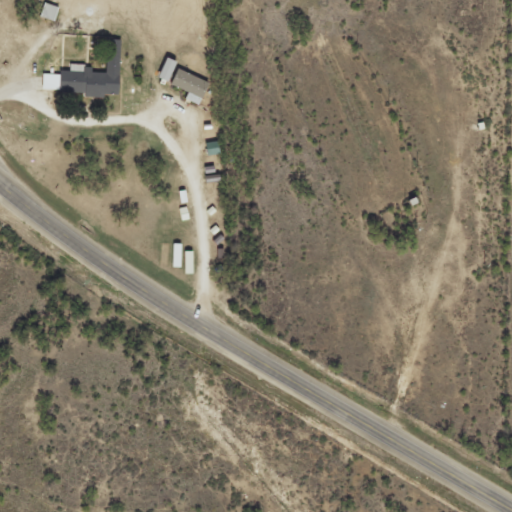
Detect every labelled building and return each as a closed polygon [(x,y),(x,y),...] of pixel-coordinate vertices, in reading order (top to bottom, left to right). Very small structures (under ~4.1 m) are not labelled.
[(53,21),(58,7),(44,2),(39,16),(53,21)] [(118,94),(120,39),(107,39),(105,73),(91,72),(91,65),(70,64),(70,71),(61,71),(60,74),(42,73),(42,91),(118,94)] [(165,82),(175,62),(166,57),(156,77),(165,82)] [(187,91),(184,99),(198,105),(207,81),(176,69),(170,84),(187,91)] [(168,243),(159,243),(159,265),(169,265),(168,243)] [(184,273),(193,273),(192,251),(184,251),(184,273)]
